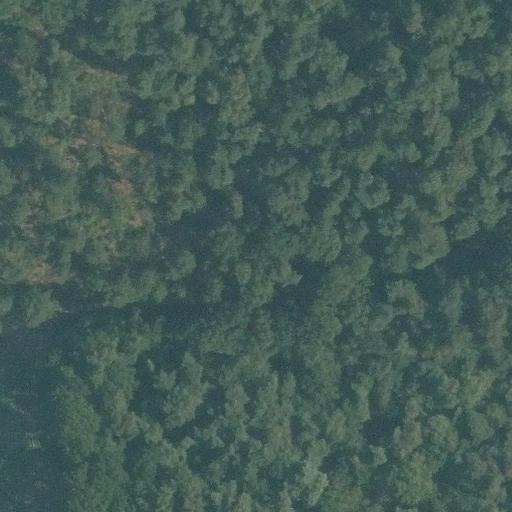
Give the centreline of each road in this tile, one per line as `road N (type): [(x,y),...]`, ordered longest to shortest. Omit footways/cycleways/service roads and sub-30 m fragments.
road 1 (track): [(0,318),(288,278)]
road 2 (track): [(288,278),(511,226)]
